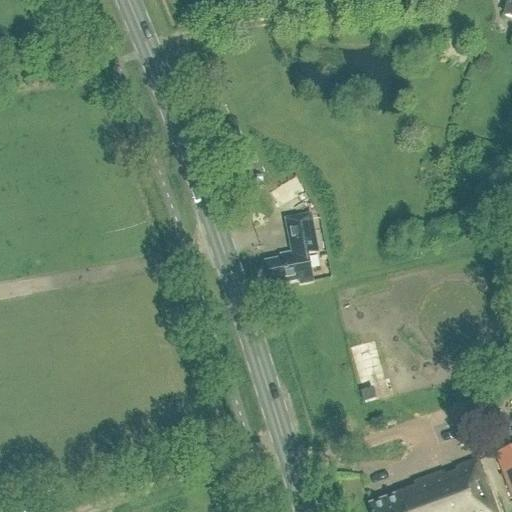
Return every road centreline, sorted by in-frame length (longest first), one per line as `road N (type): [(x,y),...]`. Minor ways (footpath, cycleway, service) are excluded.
road 1 (primary): [(284,446),(207,209),(127,0)]
road 2 (track): [(252,455),(80,511)]
